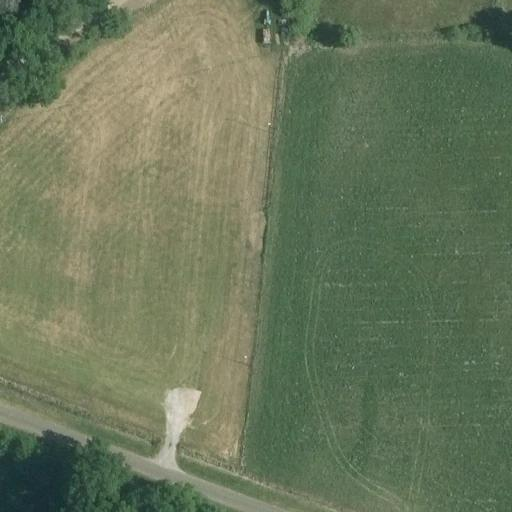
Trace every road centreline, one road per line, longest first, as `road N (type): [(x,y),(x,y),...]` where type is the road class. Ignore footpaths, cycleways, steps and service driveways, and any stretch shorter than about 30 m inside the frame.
road 1 (unclassified): [(266,511),(0,414)]
road 2 (unclassified): [(0,82),(117,0)]
